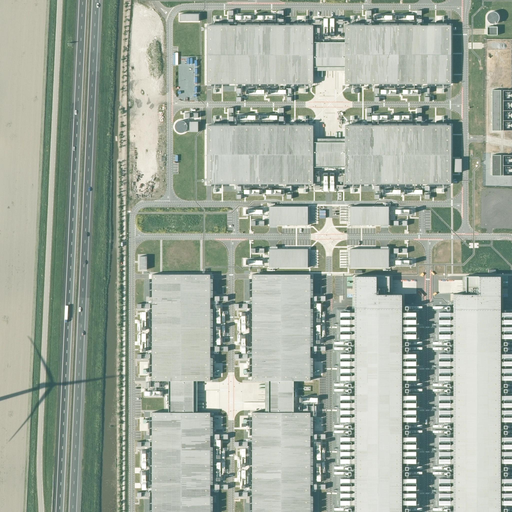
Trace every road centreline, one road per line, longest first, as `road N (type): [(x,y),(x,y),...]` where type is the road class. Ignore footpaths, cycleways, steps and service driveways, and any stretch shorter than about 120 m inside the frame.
road 1 (motorway): [(72,511),(96,0)]
road 2 (motorway): [(82,0),(59,511)]
road 3 (unclassified): [(41,511),(60,0)]
